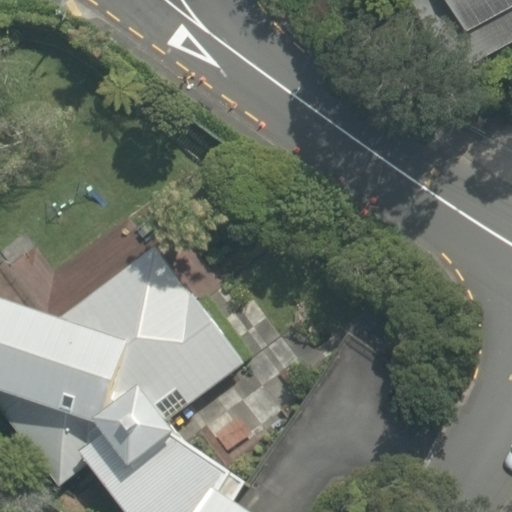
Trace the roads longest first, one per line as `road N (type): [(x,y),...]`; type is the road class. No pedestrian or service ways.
road 1 (residential): [(185,0),(313,109),(511,243)]
road 2 (residential): [(511,386),(435,511)]
